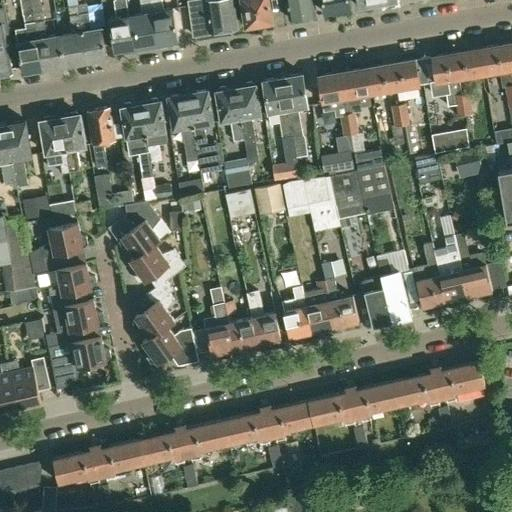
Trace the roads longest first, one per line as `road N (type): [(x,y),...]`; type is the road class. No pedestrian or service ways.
road 1 (residential): [(511,12),(0,99)]
road 2 (residential): [(136,409),(511,326)]
road 3 (residential): [(136,409),(102,245)]
road 4 (residential): [(0,440),(136,409)]
